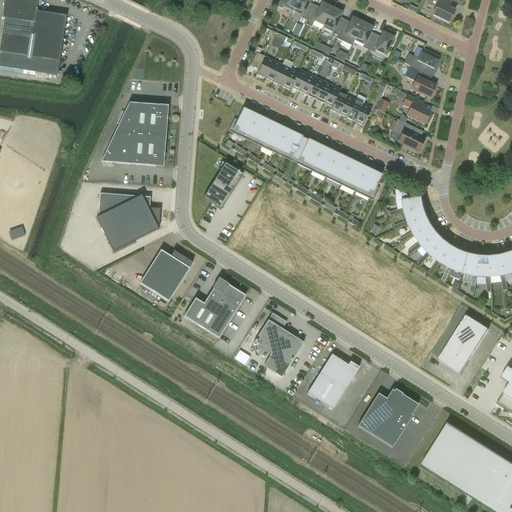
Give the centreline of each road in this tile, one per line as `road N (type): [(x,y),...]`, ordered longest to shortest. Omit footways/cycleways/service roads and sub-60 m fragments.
road 1 (unclassified): [(103,0),(178,37),(191,57),(180,213),(188,236),(511,441)]
road 2 (unclassified): [(337,511),(0,297)]
road 3 (residential): [(442,186),(227,80),(264,0)]
road 4 (residential): [(442,186),(472,52)]
road 5 (residential): [(472,52),(360,0)]
